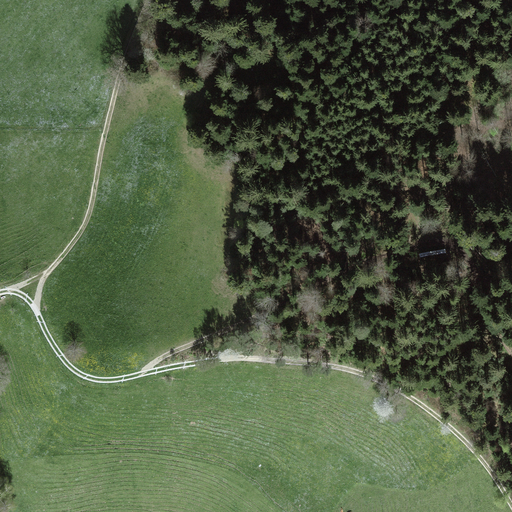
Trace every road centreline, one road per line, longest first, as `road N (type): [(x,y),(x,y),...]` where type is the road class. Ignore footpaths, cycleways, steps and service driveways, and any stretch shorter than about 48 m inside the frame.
road 1 (track): [(36,310),(68,365),(95,379),(258,358),(351,370),(388,385),(447,426),(511,505)]
road 2 (track): [(148,0),(115,90),(87,216),(41,282),(36,310)]
